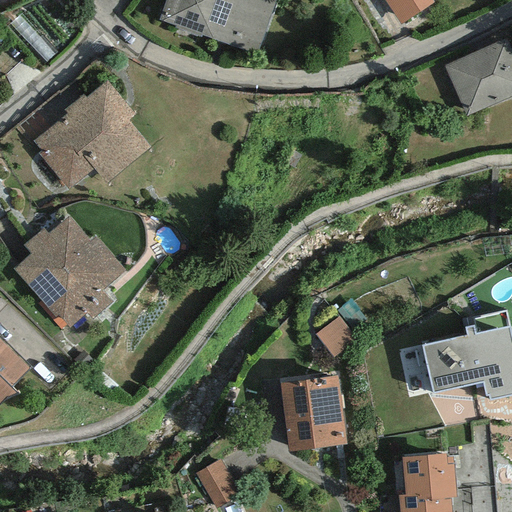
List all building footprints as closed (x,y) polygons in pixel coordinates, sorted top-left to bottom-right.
[(270,0),(166,0),(158,30),(254,58),(270,0)] [(375,0),(395,34),(452,0),(375,0)] [(19,13),(8,23),(43,61),(54,51),(19,13)] [(511,69),(502,46),(440,73),(462,124),(511,102),(511,69)] [(66,114),(34,140),(69,182),(93,162),(107,179),(145,147),(124,123),(135,114),(106,80),(85,97),(82,93),(62,109),(66,114)] [(75,218),(11,272),(65,335),(129,281),(75,218)] [(339,318),(315,336),(332,359),(356,341),(339,318)] [(511,362),(505,331),(422,348),(432,397),(484,386),(487,401),(511,396),(511,362)] [(0,339),(0,376),(10,387),(29,368),(0,339)] [(338,374),(281,380),(289,452),(347,444),(338,374)] [(0,376),(0,404),(14,391),(10,387),(0,376)] [(452,453),(400,458),(404,492),(396,493),(398,511),(450,511),(449,498),(456,497),(452,453)] [(218,459),(195,473),(217,509),(240,494),(218,459)]
